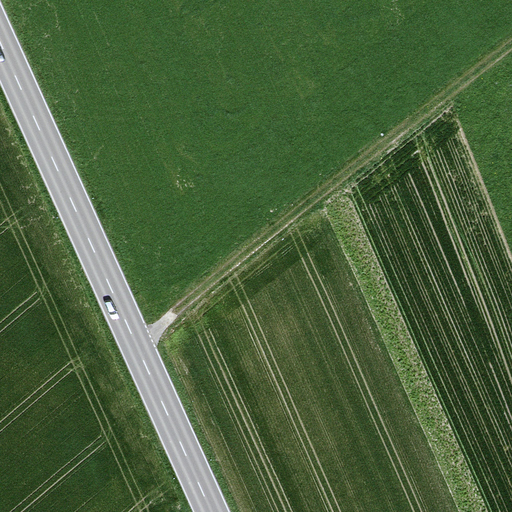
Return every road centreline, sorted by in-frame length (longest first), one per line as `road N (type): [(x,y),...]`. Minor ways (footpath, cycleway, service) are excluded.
road 1 (secondary): [(210,511),(0,42)]
road 2 (track): [(136,344),(511,51)]
